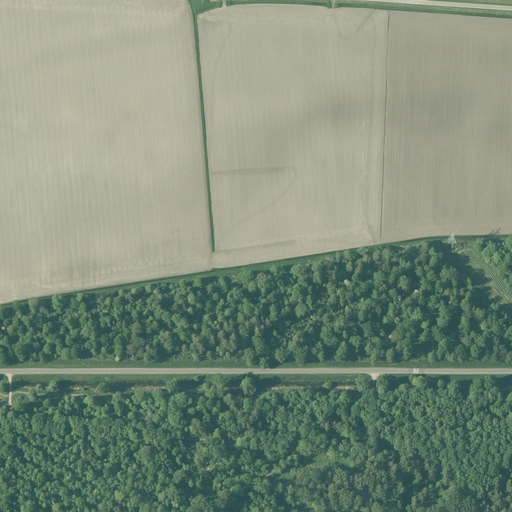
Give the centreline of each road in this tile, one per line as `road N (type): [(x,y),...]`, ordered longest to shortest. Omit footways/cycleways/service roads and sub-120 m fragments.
road 1 (track): [(0,310),(384,249),(511,241)]
road 2 (track): [(511,394),(0,392)]
road 3 (tertiary): [(511,371),(0,371)]
road 4 (track): [(3,425),(380,453)]
road 5 (track): [(233,511),(298,447),(372,391)]
road 6 (unclassified): [(511,9),(380,0)]
road 7 (track): [(380,453),(511,462)]
